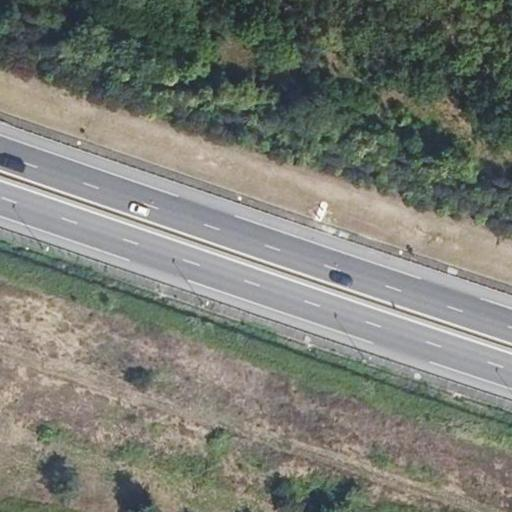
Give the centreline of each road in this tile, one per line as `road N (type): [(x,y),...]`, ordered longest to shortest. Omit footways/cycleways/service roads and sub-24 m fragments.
road 1 (motorway): [(511,332),(0,159)]
road 2 (motorway): [(0,202),(511,374)]
